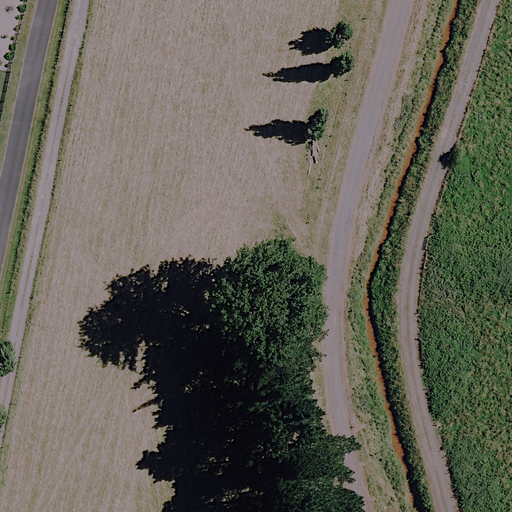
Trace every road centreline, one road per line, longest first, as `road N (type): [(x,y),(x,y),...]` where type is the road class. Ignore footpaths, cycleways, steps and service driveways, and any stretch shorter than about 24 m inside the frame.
road 1 (unknown): [(404,0),(337,232),(337,395),(362,511)]
road 2 (unknown): [(82,0),(0,404)]
